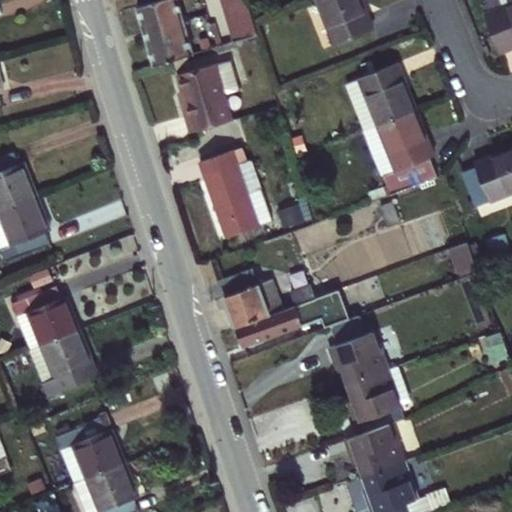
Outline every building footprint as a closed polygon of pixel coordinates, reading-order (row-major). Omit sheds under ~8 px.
[(135,0),(136,0),(154,56),(183,47),(194,44),(179,0),(135,0)] [(252,25),(244,0),(220,0),(230,33),(252,25)] [(357,0),(315,0),(330,37),(366,22),(357,0)] [(511,41),(511,40),(511,0),(481,0),(497,39),(508,35),(511,41)] [(358,83),(371,118),(411,102),(392,52),(352,67),(353,69),(340,74),(346,88),(358,83)] [(232,117),(214,60),(176,73),(185,100),(181,102),(191,130),(232,117)] [(358,83),(346,88),(359,123),(371,118),(358,83)] [(428,146),(411,102),(371,118),(388,160),(375,165),(384,188),(430,171),(421,148),(428,146)] [(481,194),(511,182),(511,140),(467,157),(481,194)] [(241,145),(232,148),(237,162),(246,159),(241,145)] [(237,162),(232,148),(200,159),(227,233),(259,221),(248,193),(269,185),(258,155),(246,159),(237,162)] [(0,209),(34,198),(23,162),(17,164),(13,153),(0,156),(0,209)] [(45,232),(34,198),(0,209),(0,240),(2,247),(8,244),(12,256),(42,247),(38,234),(45,232)] [(466,242),(448,248),(456,269),(473,263),(466,242)] [(257,279),(252,263),(218,275),(233,321),(283,302),(273,273),(257,279)] [(283,302),(233,321),(239,338),(318,310),(321,320),(346,311),(335,283),(283,302)] [(21,352),(33,348),(75,332),(63,297),(57,300),(52,288),(4,306),(21,352)] [(476,326),(490,322),(480,288),(466,292),(476,326)] [(336,379),(378,365),(365,327),(317,344),(324,362),(330,361),(336,379)] [(88,367),(75,332),(33,348),(45,382),(51,379),(56,392),(84,382),(80,370),(88,367)] [(378,365),(336,379),(343,399),(337,400),(348,432),(383,419),(395,414),(378,365)] [(74,443),(86,476),(129,460),(116,426),(110,428),(105,415),(57,433),(62,447),(74,443)] [(396,458),(383,419),(348,432),(334,437),(341,456),(346,453),(353,472),(396,458)] [(410,511),(414,511),(396,458),(353,472),(360,492),(354,495),(360,511),(410,511)] [(129,460),(86,476),(99,510),(103,509),(104,511),(133,511),(140,510),(135,497),(141,494),(129,460)]
